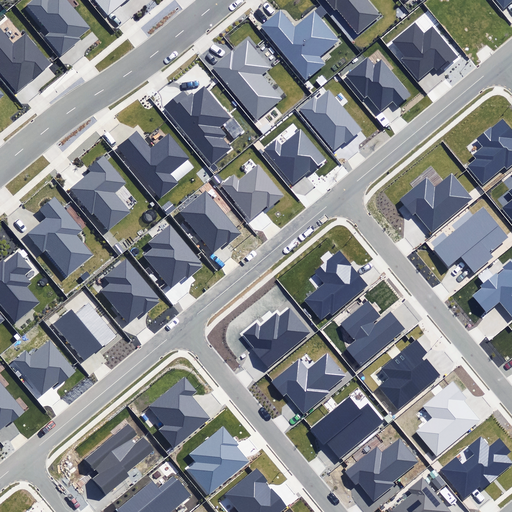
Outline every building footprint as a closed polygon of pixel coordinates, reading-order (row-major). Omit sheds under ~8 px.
[(49,33),(45,37),(61,55),(80,39),(79,37),(91,28),(67,0),(48,0),(48,1),(47,0),(32,0),(26,5),(49,33)] [(95,0),(108,15),(126,0),(127,0),(128,1),(128,0),(95,0)] [(337,9),(357,34),(380,15),(367,0),(325,0),(334,10),(337,9)] [(511,0),(496,0),(504,8),(511,0)] [(295,27),(280,9),(260,26),(306,81),(326,64),(319,57),(339,40),(314,11),(295,27)] [(401,59),(418,80),(434,67),(437,70),(441,67),(443,70),(458,57),(433,27),(425,33),(416,23),(393,42),(405,56),(401,59)] [(0,28),(0,72),(17,92),(51,63),(25,33),(13,43),(0,28)] [(212,67),(257,120),(282,98),(262,74),(270,67),(248,40),(233,53),(232,51),(212,67)] [(392,101),(397,106),(411,95),(381,59),(374,66),(367,58),(346,75),(365,98),(368,96),(380,111),(392,101)] [(164,107),(212,165),(232,149),(223,138),(226,135),(219,127),(230,118),(204,86),(195,94),(193,92),(188,96),(183,91),(164,107)] [(299,108),(334,150),(344,141),(346,143),(362,129),(329,89),(316,99),(314,96),(299,108)] [(468,166),(483,184),(505,166),(507,169),(511,165),(511,130),(503,120),(492,129),(491,128),(478,139),(484,147),(474,155),(477,159),(468,166)] [(264,150),(293,184),(309,170),(311,173),(327,159),(301,129),(281,145),(276,139),(264,150)] [(118,147),(160,198),(179,183),(171,174),(190,159),(169,133),(151,148),(137,131),(118,147)] [(90,172),(70,188),(92,215),(95,213),(109,230),(131,213),(114,192),(125,183),(102,156),(87,168),(90,172)] [(221,185),(250,220),(266,206),(268,209),(283,196),(258,165),(239,181),(234,175),(221,185)] [(455,175),(452,172),(442,179),(435,185),(427,175),(413,187),(399,198),(405,205),(413,215),(416,212),(432,231),(473,198),(469,193),(455,175)] [(499,209),(511,224),(511,187),(510,190),(508,191),(511,195),(511,198),(503,206),(500,208),(499,209)] [(179,212),(213,253),(226,242),(228,245),(241,234),(206,190),(179,212)] [(64,207),(55,196),(52,198),(40,208),(39,209),(39,210),(46,218),(27,233),(43,253),(46,250),(68,276),(93,255),(77,236),(83,231),(82,229),(64,207)] [(461,258),(474,274),(494,257),(491,254),(511,238),(484,206),(433,249),(449,268),(461,258)] [(202,262),(170,224),(148,243),(153,249),(144,256),(171,288),(186,275),(188,279),(202,267),(200,264),(202,262)] [(306,300),(322,320),(331,312),(332,314),(368,285),(341,252),(317,272),(326,283),(306,300)] [(0,305),(15,324),(33,309),(41,303),(28,286),(31,284),(29,281),(24,274),(31,269),(18,253),(5,263),(3,260),(0,262),(0,305)] [(113,306),(127,324),(143,311),(145,313),(158,302),(157,300),(158,300),(159,299),(126,258),(122,262),(115,268),(105,276),(103,277),(108,282),(99,289),(102,292),(113,306)] [(511,314),(511,259),(504,266),(506,268),(498,274),(496,271),(479,285),(482,288),(473,295),(487,311),(500,301),(511,314)] [(347,349),(361,365),(404,328),(390,312),(375,325),(373,322),(380,316),(368,303),(343,324),(357,340),(347,349)] [(53,324),(83,361),(115,335),(89,305),(77,315),(72,308),(53,324)] [(253,349),(269,369),(313,332),(291,305),(279,315),(277,311),(259,326),(256,322),(242,334),(254,348),(253,349)] [(377,386),(397,410),(439,375),(426,360),(424,362),(421,358),(428,352),(416,338),(414,339),(380,368),(388,378),(377,386)] [(15,361),(43,395),(57,382),(60,386),(77,372),(50,340),(30,356),(26,352),(15,361)] [(287,393),(305,414),(330,393),(329,390),(347,375),(346,373),(327,351),(314,362),(308,367),(300,358),(273,380),(272,381),(283,396),(287,393)] [(157,430),(172,449),(209,419),(190,396),(196,392),(185,378),(148,407),(163,425),(157,430)] [(0,430),(11,422),(12,422),(25,412),(0,381),(0,430)] [(416,432),(435,456),(480,420),(464,400),(467,398),(453,381),(423,405),(433,418),(416,432)] [(326,443),(339,458),(382,421),(368,405),(360,411),(350,398),(312,430),(324,445),(326,443)] [(91,479),(105,496),(129,477),(126,473),(155,450),(145,437),(135,445),(131,440),(137,436),(129,426),(89,459),(100,472),(91,479)] [(248,462),(235,447),(238,445),(222,427),(189,455),(195,461),(186,469),(208,496),(248,462)] [(456,456),(440,470),(464,499),(481,485),(484,488),(511,464),(511,461),(507,455),(510,452),(499,438),(491,445),(482,435),(467,447),(473,454),(462,464),(456,456)] [(358,483),(373,501),(395,484),(393,481),(418,461),(400,438),(382,452),(377,446),(345,471),(356,485),(358,483)] [(279,511),(287,506),(256,469),(226,494),(240,511),(279,511)] [(114,509),(116,511),(170,511),(191,495),(174,475),(159,487),(152,478),(114,509)] [(450,511),(451,511),(422,477),(408,489),(411,493),(388,511),(450,511)]
